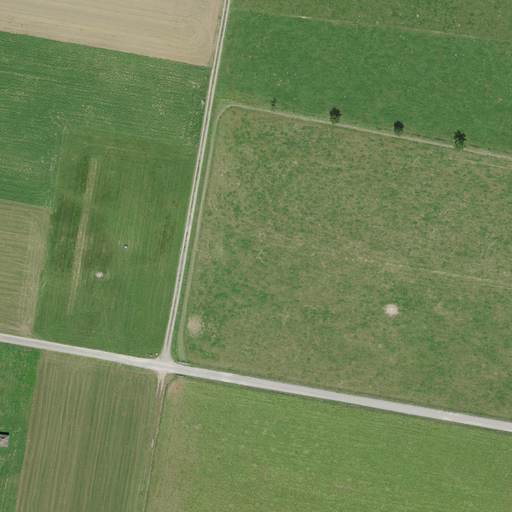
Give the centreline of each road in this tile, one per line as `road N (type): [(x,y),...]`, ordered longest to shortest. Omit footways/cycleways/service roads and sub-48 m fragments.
road 1 (track): [(0,336),(511,426)]
road 2 (track): [(224,0),(162,365)]
road 3 (track): [(136,511),(162,365)]
